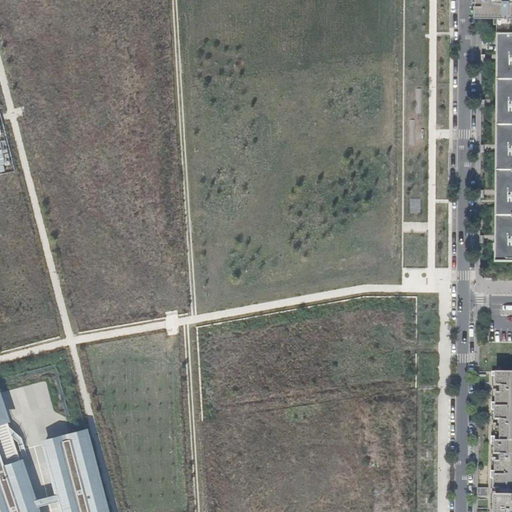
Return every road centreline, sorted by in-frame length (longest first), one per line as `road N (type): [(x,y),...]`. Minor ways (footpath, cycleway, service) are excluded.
road 1 (residential): [(463,300),(466,0)]
road 2 (residential): [(458,511),(463,300)]
